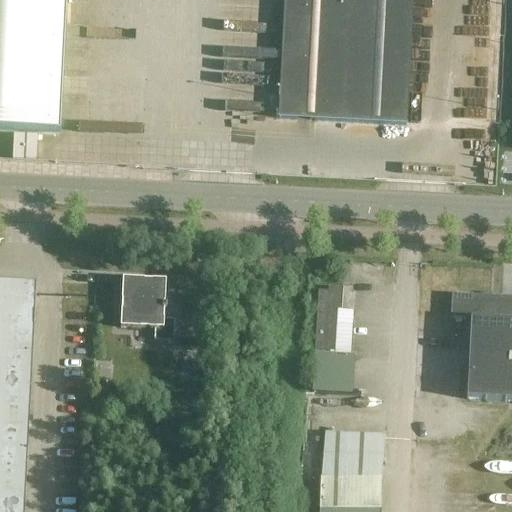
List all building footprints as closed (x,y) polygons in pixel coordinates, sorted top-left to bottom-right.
[(0,0),(0,132),(60,135),(66,0),(0,0)] [(284,0),(278,119),(406,125),(412,0),(284,0)] [(154,331),(154,337),(153,343),(173,345),(174,337),(175,321),(164,321),(164,311),(166,312),(166,306),(164,306),(166,282),(122,280),(119,330),(154,331)] [(35,286),(0,284),(0,511),(23,511),(33,337),(35,286)] [(318,293),(314,357),(334,358),(337,312),(341,312),(342,290),(328,289),(328,294),(318,293)] [(511,298),(451,296),(450,320),(470,321),(466,401),(511,403),(511,298)] [(377,412),(377,401),(358,401),(358,412),(377,412)] [(325,434),(320,511),(380,511),(384,437),(325,434)]
